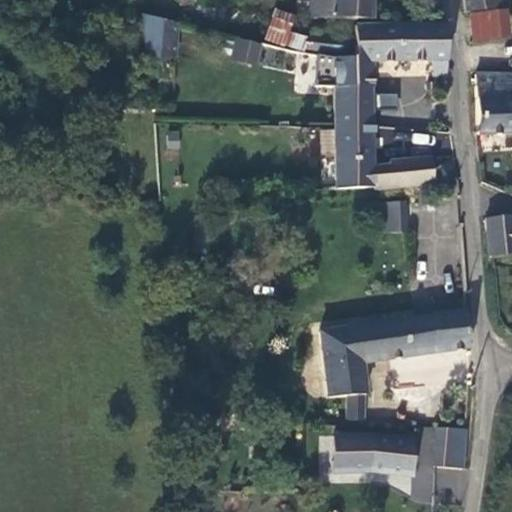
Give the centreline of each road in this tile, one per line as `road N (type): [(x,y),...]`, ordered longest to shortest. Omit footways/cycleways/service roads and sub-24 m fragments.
road 1 (residential): [(485,363),(450,0)]
road 2 (residential): [(466,511),(485,363)]
